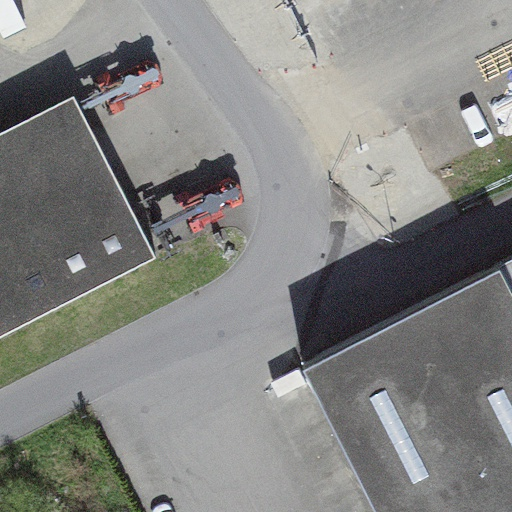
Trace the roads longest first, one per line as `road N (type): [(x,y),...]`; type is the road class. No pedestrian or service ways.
road 1 (residential): [(167,0),(270,142),(282,191),(273,244),(219,299),(0,416)]
road 2 (unknown): [(270,142),(509,0)]
